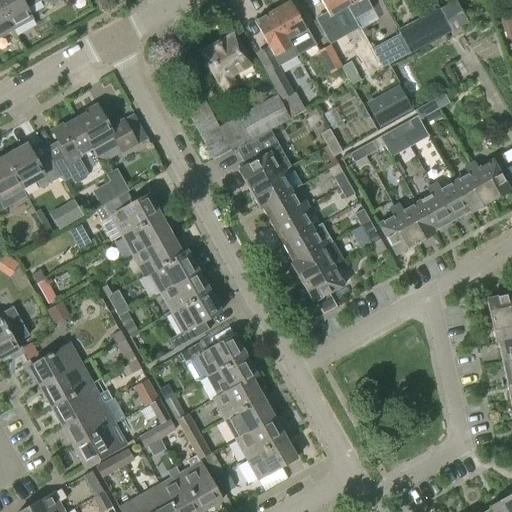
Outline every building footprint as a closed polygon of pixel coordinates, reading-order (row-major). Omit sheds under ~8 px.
[(59,3),(60,0),(0,0),(0,5),(14,32),(34,21),(28,10),(41,2),(54,6),(59,3)] [(347,7),(342,0),(319,0),(329,17),(328,18),(335,31),(344,26),(337,13),(347,8),(347,7)] [(366,0),(342,0),(347,7),(354,19),(372,10),(366,0)] [(451,33),(467,24),(455,1),(438,10),(451,33)] [(271,12),(287,41),(297,35),(304,49),(314,43),(307,30),(305,31),(289,2),(271,12)] [(0,39),(14,32),(0,5),(0,39)] [(287,41),(271,12),(253,23),(268,50),(256,57),(268,78),(279,72),(276,67),(295,56),(287,41)] [(511,21),(511,17),(501,19),(506,40),(511,38),(511,21)] [(372,51),(382,69),(410,55),(398,34),(381,44),(371,50),(372,51)] [(200,52),(218,85),(219,84),(224,93),(238,85),(233,77),(250,67),(232,35),(200,52)] [(340,67),(328,46),(317,53),(330,75),(341,69),(340,67)] [(350,62),(340,67),(341,69),(351,86),(361,81),(350,62)] [(292,95),(279,72),(268,78),(280,101),(292,95)] [(397,88),(365,107),(378,131),(411,113),(397,88)] [(445,95),(433,101),(438,110),(450,104),(445,95)] [(290,119),(283,106),(280,101),(277,96),(218,128),(201,96),(183,106),(213,161),(290,119)] [(438,110),(433,101),(422,107),(427,116),(438,110)] [(96,106),(73,119),(91,151),(92,150),(96,158),(106,160),(121,152),(134,145),(121,122),(109,129),(96,106)] [(134,115),(121,122),(134,145),(146,138),(134,115)] [(62,155),(51,161),(60,178),(61,177),(63,182),(70,178),(72,182),(78,184),(85,179),(87,173),(78,158),(91,151),(73,119),(50,133),(62,155)] [(398,127),(403,136),(414,129),(409,120),(398,127)] [(384,146),(403,136),(398,127),(379,137),(384,146)] [(320,135),(326,146),(335,141),(329,129),(320,135)] [(270,133),(237,151),(246,167),(237,172),(248,191),(286,169),(289,168),(270,133)] [(361,148),(366,157),(384,146),(379,137),(361,148)] [(326,146),(333,158),(342,153),(335,141),(326,146)] [(4,158),(21,190),(35,183),(39,190),(60,178),(51,161),(48,156),(35,163),(26,146),(4,158)] [(369,163),(366,157),(361,148),(349,154),(357,169),(369,163)] [(0,211),(25,197),(21,190),(4,158),(0,160),(0,211)] [(491,203),(510,192),(492,161),(478,169),(474,162),(469,165),(491,203)] [(328,170),(338,189),(348,183),(337,165),(328,170)] [(468,174),(454,182),(472,214),(491,203),(469,165),(464,168),(468,174)] [(289,175),(286,169),(280,173),(248,191),(258,210),(291,192),(283,178),(289,175)] [(471,214),(472,214),(454,182),(440,190),(437,183),(432,186),(452,222),(470,212),(471,214)] [(349,208),(359,203),(348,183),(338,189),(349,208)] [(416,203),(434,235),(435,234),(434,232),(452,222),(432,186),(426,189),(430,196),(416,203)] [(291,192),(258,210),(259,211),(261,210),(271,227),(301,211),(308,207),(305,202),(298,206),(291,192)] [(111,217),(122,237),(158,216),(147,196),(132,204),(127,194),(95,211),(101,222),(111,217)] [(415,246),(434,235),(416,203),(402,211),(399,205),(394,207),(415,246)] [(311,212),(308,207),(301,211),(271,227),(282,246),(312,229),(304,216),(311,212)] [(392,217),(378,225),(396,257),(415,246),(394,207),(389,210),(392,217)] [(353,215),(360,226),(369,221),(362,209),(353,215)] [(158,216),(122,237),(133,257),(170,237),(158,216)] [(369,221),(360,226),(366,237),(375,232),(369,221)] [(289,265),(290,266),(322,248),(328,245),(326,240),(329,238),(321,224),(312,229),(282,246),(292,264),(289,265)] [(170,237),(133,257),(144,277),(186,253),(186,252),(180,255),(170,237)] [(386,251),(379,240),(370,245),(377,256),(386,251)] [(331,250),(328,245),(322,248),(290,266),(300,285),(332,267),(324,253),(331,250)] [(150,275),(160,294),(197,273),(186,253),(144,277),(144,278),(150,275)] [(343,287),(332,267),(300,285),(311,305),(343,287)] [(39,270),(30,275),(35,285),(36,285),(45,280),(39,270)] [(197,273),(160,294),(171,313),(208,293),(197,273)] [(47,305),(56,300),(45,280),(36,285),(47,305)] [(107,297),(116,292),(110,283),(101,288),(107,297)] [(107,297),(118,317),(129,311),(118,291),(116,292),(107,297)] [(208,332),(203,323),(220,314),(208,293),(171,313),(182,333),(168,341),(173,351),(208,332)] [(511,294),(486,300),(490,322),(511,316),(511,294)] [(51,322),(67,314),(61,303),(45,311),(51,322)] [(0,360),(18,351),(14,345),(29,337),(13,308),(0,314),(0,360)] [(495,343),(497,342),(511,339),(511,316),(490,322),(495,343)] [(138,332),(137,330),(133,323),(124,328),(129,337),(138,332)] [(111,336),(116,345),(125,340),(120,331),(111,336)] [(233,336),(206,351),(201,343),(179,355),(184,364),(195,358),(206,377),(244,356),(233,336)] [(511,339),(497,342),(502,363),(511,361),(511,339)] [(135,360),(125,340),(116,345),(127,365),(135,360)] [(28,368),(39,388),(80,365),(68,345),(28,368)] [(244,356),(206,377),(217,396),(212,400),(212,401),(256,376),(244,356)] [(135,360),(127,365),(120,369),(126,378),(141,369),(135,360)] [(511,361),(502,363),(506,384),(511,383),(511,361)] [(80,365),(39,388),(50,408),(91,385),(80,365)] [(256,377),(256,376),(212,401),(224,420),(261,399),(250,381),(256,377)] [(106,390),(97,396),(91,385),(50,408),(62,428),(102,405),(102,404),(111,399),(106,390)] [(159,392),(165,401),(174,396),(168,387),(159,392)] [(145,407),(149,405),(158,400),(152,390),(139,398),(145,407)] [(165,401),(176,421),(185,416),(174,396),(165,401)] [(272,419),(261,399),(224,420),(235,440),(272,419)] [(154,414),(160,425),(169,420),(163,409),(158,400),(149,405),(154,414)] [(62,428),(73,447),(113,424),(102,405),(62,428)] [(185,416),(176,421),(187,441),(199,434),(188,414),(185,416)] [(283,439),(272,419),(235,440),(246,460),(283,439)] [(160,425),(153,429),(157,436),(159,440),(175,431),(169,420),(160,425)] [(84,468),(125,444),(113,424),(73,447),(84,468)] [(157,436),(153,429),(138,437),(144,448),(159,440),(157,436)] [(199,460),(203,457),(210,454),(199,434),(187,441),(199,460)] [(295,459),(283,439),(246,460),(258,481),(295,459)] [(128,450),(116,457),(122,467),(134,461),(128,450)] [(209,468),(215,477),(223,473),(212,453),(210,454),(203,457),(209,468)] [(186,461),(190,468),(179,475),(199,511),(220,501),(195,456),(186,461)] [(122,467),(116,457),(96,468),(102,478),(122,467)] [(167,472),(170,480),(159,486),(174,511),(199,511),(179,475),(174,467),(167,472)] [(235,485),(227,471),(215,478),(219,486),(222,491),(235,485)] [(103,492),(98,483),(90,488),(95,497),(103,492)] [(139,497),(147,511),(174,511),(159,486),(139,497)] [(62,511),(57,503),(65,499),(60,490),(52,494),(20,511),(62,511)] [(95,497),(92,498),(100,511),(102,511),(111,507),(103,492),(95,497)] [(511,511),(511,504),(507,495),(488,506),(491,511),(511,511)] [(119,509),(120,511),(147,511),(139,497),(119,509)]
